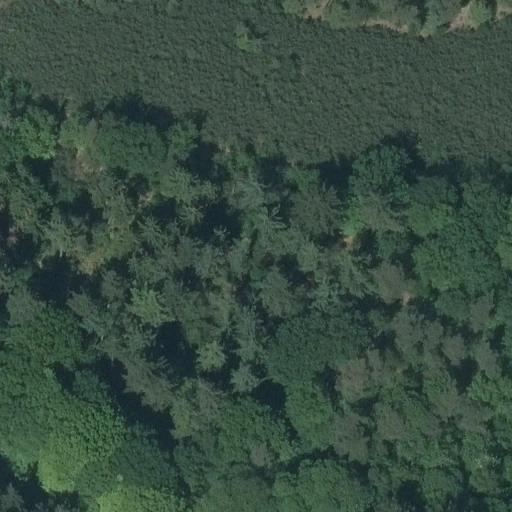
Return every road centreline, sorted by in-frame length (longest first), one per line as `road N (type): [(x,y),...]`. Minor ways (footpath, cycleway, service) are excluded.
road 1 (track): [(511,213),(415,186),(320,181),(0,100)]
road 2 (track): [(278,511),(338,485),(409,489),(465,511)]
road 3 (unclassified): [(142,511),(0,410)]
